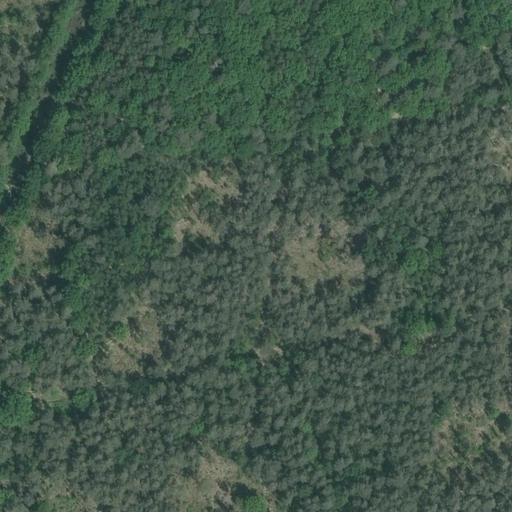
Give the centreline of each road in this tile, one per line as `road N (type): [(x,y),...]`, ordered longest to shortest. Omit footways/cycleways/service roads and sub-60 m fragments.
road 1 (track): [(511,112),(350,131),(320,166),(286,186),(244,511)]
road 2 (track): [(0,410),(353,337),(408,358),(436,349),(460,317),(511,306)]
road 3 (track): [(96,0),(0,236)]
